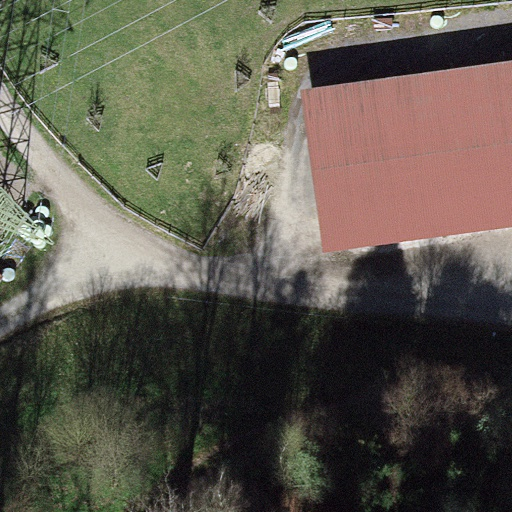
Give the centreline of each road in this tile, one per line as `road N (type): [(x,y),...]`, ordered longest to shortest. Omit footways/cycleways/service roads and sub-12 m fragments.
road 1 (track): [(511,325),(114,253)]
road 2 (track): [(114,253),(0,103)]
road 3 (track): [(114,253),(0,320)]
